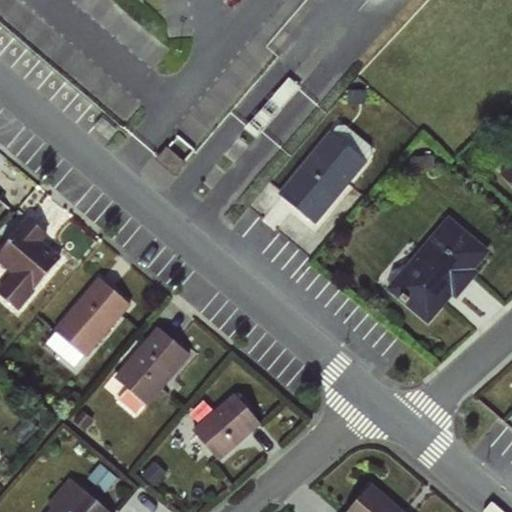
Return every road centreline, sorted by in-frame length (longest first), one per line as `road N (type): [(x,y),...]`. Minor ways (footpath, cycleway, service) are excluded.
road 1 (residential): [(0,79),(368,399)]
road 2 (residential): [(368,399),(238,511)]
road 3 (residential): [(397,424),(511,326)]
road 4 (residential): [(397,424),(501,511)]
